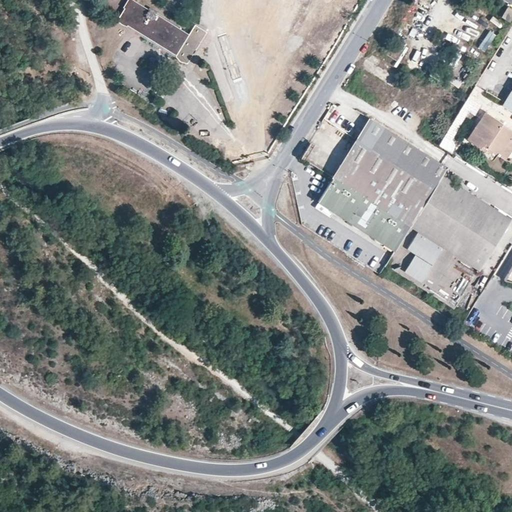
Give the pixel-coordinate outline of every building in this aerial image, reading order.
[(127,24),(129,24),(173,50),(178,60),(187,61),(207,30),(194,23),(188,32),(135,0),(125,0),(122,5),(125,7),(118,18),(120,20),(122,22),(127,24)] [(502,17),(509,21),(511,15),(511,9),(507,7),(502,17)] [(471,36),(476,20),(462,16),(457,32),(471,36)] [(477,44),(484,49),(495,33),(488,28),(477,44)] [(479,145),(481,142),(498,153),(510,135),(511,136),(511,127),(486,111),(468,137),(479,145)] [(452,119),(438,142),(448,148),(462,125),(452,119)] [(384,130),(371,122),(334,181),(319,206),(331,213),(337,213),(339,218),(377,240),(383,240),(385,245),(397,252),(411,228),(443,176),(448,168),(384,130)] [(498,153),(505,157),(511,146),(511,136),(510,135),(498,153)] [(388,267),(458,308),(511,219),(511,217),(443,176),(411,228),(397,252),(388,267)]
